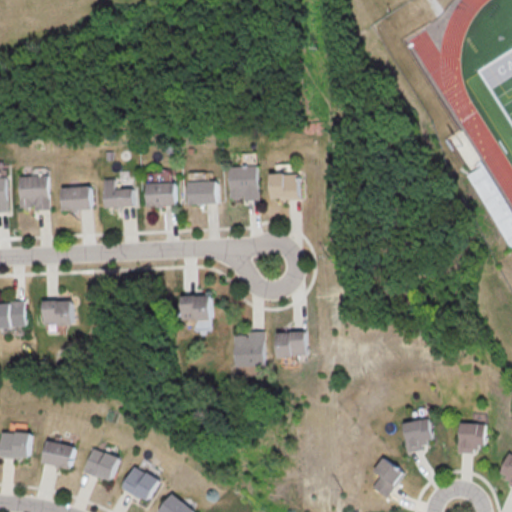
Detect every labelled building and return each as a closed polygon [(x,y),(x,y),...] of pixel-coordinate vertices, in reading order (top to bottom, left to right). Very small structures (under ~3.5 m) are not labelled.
[(299,197),(299,173),(291,173),(291,163),(278,164),(278,171),(270,171),(271,198),(299,197)] [(229,199),(257,198),(257,165),(228,165),(229,199)] [(0,209),(9,210),(7,171),(0,171),(0,209)] [(464,182),(468,180),(482,171),(511,221),(511,257),(511,258),(464,182)] [(20,175),(21,206),(35,206),(35,209),(50,209),(49,174),(20,175)] [(133,205),(132,187),(115,188),(114,178),(103,178),(104,206),(133,205)] [(186,180),(187,203),(216,203),(215,179),(186,180)] [(174,204),(174,181),(145,182),(146,205),(174,204)] [(91,185),(62,186),(63,209),(91,208),(91,185)] [(211,330),(210,294),(181,294),(182,319),(194,318),(194,330),(211,330)] [(45,324),(73,323),(73,299),(44,299),(45,324)] [(0,326),(26,326),(26,301),(0,301),(0,326)] [(235,365),(263,364),(262,330),(247,330),(247,334),(234,335),(235,365)] [(304,330),(275,331),(276,356),(305,355),(304,330)] [(414,449),(413,442),(425,440),(421,417),(394,422),(399,451),(414,449)] [(452,451),(472,451),(472,444),(479,444),(480,422),(452,422),(452,451)] [(0,456),(29,457),(29,431),(1,431),(0,456)] [(69,467),(73,444),(44,440),(41,463),(69,467)] [(108,480),(117,456),(90,447),(81,470),(108,480)] [(511,488),(511,455),(503,452),(494,472),(503,476),(500,484),(511,488)] [(363,486),(379,496),(395,470),(373,456),(365,470),(371,474),(363,486)] [(156,477),(130,466),(120,488),(146,500),(156,477)] [(189,511),(190,510),(168,492),(154,510),(155,511),(189,511)]
